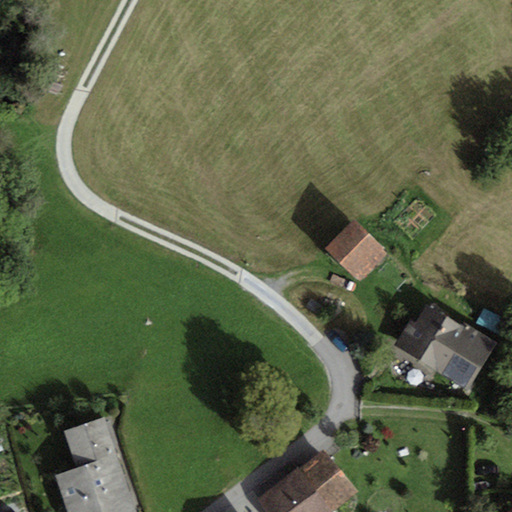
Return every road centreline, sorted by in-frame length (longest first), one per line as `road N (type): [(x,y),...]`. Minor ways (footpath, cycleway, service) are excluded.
road 1 (track): [(263,292),(92,206),(73,172),(70,119),(137,0)]
road 2 (residential): [(211,511),(316,436),(340,393),(335,361),(263,292)]
road 3 (track): [(335,409),(464,418),(511,447)]
